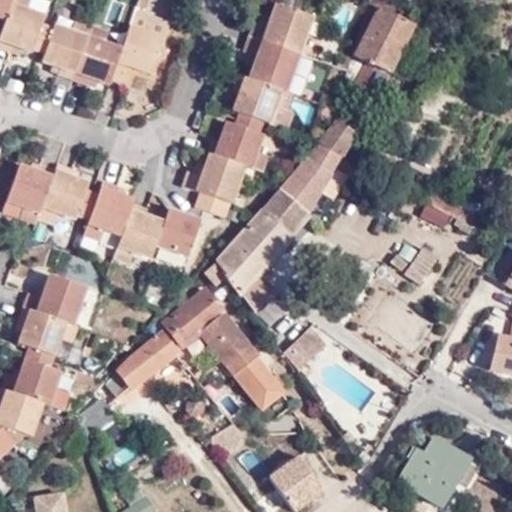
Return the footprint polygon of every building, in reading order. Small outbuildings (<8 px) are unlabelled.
[(11,0),(0,30),(0,47),(10,51),(12,46),(26,51),(30,43),(41,15),(27,10),(30,0),(11,0)] [(0,30),(11,0),(1,0),(0,5),(0,30)] [(183,0),(180,10),(190,14),(192,10),(195,0),(183,0)] [(195,0),(192,10),(200,13),(204,3),(195,0)] [(253,22),(247,37),(297,54),(310,18),(272,5),(265,27),(255,23),(253,22)] [(372,18),(359,14),(345,67),(341,81),(374,94),(409,22),(376,8),(372,18)] [(134,10),(128,26),(162,38),(168,22),(134,10)] [(255,23),(265,27),(268,17),(259,14),(255,23)] [(26,51),(29,52),(36,34),(40,23),(43,16),(41,15),(39,20),(30,43),(26,51)] [(40,60),(58,66),(55,74),(63,76),(64,72),(83,23),(75,20),(71,31),(53,25),(52,28),(49,36),(42,54),(40,60)] [(30,49),(36,51),(46,26),(40,23),(36,34),(30,49)] [(63,76),(71,79),(91,26),(83,23),(64,72),(63,76)] [(42,54),(49,36),(52,28),(46,26),(36,51),(42,54)] [(71,79),(86,85),(89,77),(98,81),(100,76),(102,71),(112,46),(103,43),(107,32),(91,26),(71,79)] [(109,79),(124,84),(130,68),(149,75),(162,38),(128,26),(120,49),(109,79)] [(254,56),(246,79),(283,92),(297,54),(247,37),(242,51),(254,56)] [(98,81),(107,84),(120,49),(112,46),(102,71),(100,76),(98,81)] [(237,113),(232,126),(256,134),(260,121),(253,119),(237,113)] [(337,149),(363,163),(364,160),(347,148),(355,136),(332,120),(319,139),(337,149)] [(216,141),(211,139),(206,154),(242,167),(260,173),(266,157),(254,153),(261,136),(256,134),(232,126),(223,123),(216,141)] [(354,166),(358,168),(363,163),(337,149),(319,139),(316,144),(354,166)] [(260,211),(287,235),(299,220),(304,214),(320,192),(333,200),(349,174),(354,166),(316,144),(260,211)] [(198,176),(184,171),(179,187),(198,194),(226,204),(228,205),(242,167),(206,154),(198,176)] [(6,201),(23,207),(19,219),(24,221),(26,217),(28,211),(45,166),(40,164),(38,171),(19,164),(6,201)] [(36,218),(54,224),(58,211),(69,215),(72,208),(82,183),(83,180),(71,176),(73,171),(56,164),(54,170),(36,218)] [(24,221),(34,224),(54,170),(45,166),(28,211),(26,217),(24,221)] [(354,166),(349,174),(361,181),(359,183),(374,194),(382,181),(370,175),(358,168),(354,166)] [(69,215),(74,217),(74,216),(82,194),(84,189),(87,182),(83,180),(82,183),(72,208),(69,215)] [(81,234),(98,241),(104,227),(108,229),(109,227),(120,197),(121,194),(114,192),(115,186),(101,181),(99,186),(96,194),(89,215),(87,220),(81,234)] [(74,216),(80,218),(90,192),(84,189),(82,194),(74,216)] [(423,195),(463,217),(484,229),(485,226),(479,223),(481,220),(468,213),(468,212),(452,203),(455,199),(437,189),(434,193),(426,189),(423,195)] [(87,220),(89,215),(96,194),(90,192),(80,218),(87,220)] [(108,229),(119,234),(130,204),(132,198),(121,194),(120,197),(109,227),(108,229)] [(221,218),(226,204),(198,194),(192,207),(221,218)] [(419,201),(481,234),(484,229),(463,217),(423,195),(419,201)] [(2,212),(19,219),(23,207),(6,201),(2,212)] [(110,258),(128,264),(132,251),(138,253),(138,251),(143,238),(151,218),(145,216),(147,211),(130,204),(128,210),(119,234),(110,258)] [(152,246),(185,258),(199,222),(166,210),(161,222),(152,246)] [(216,259),(239,289),(252,305),(257,313),(276,292),(257,275),(290,238),(287,235),(260,211),(216,259)] [(308,216),(304,214),(299,220),(287,235),(290,238),(308,216)] [(138,253),(148,257),(152,246),(161,222),(151,218),(143,238),(138,251),(138,253)] [(404,273),(416,249),(402,242),(390,266),(404,273)] [(424,284),(434,256),(416,250),(407,278),(424,284)] [(224,278),(226,281),(224,282),(237,299),(239,297),(253,318),(257,313),(252,305),(239,289),(216,259),(213,263),(214,264),(224,278)] [(511,262),(503,280),(511,284),(511,262)] [(203,274),(215,287),(224,278),(214,264),(203,274)] [(24,306),(59,319),(62,321),(71,324),(84,288),(48,275),(40,296),(29,292),(23,306),(24,307),(24,306)] [(198,334),(257,408),(279,389),(271,378),(254,358),(256,356),(205,290),(164,322),(182,345),(182,346),(198,334)] [(28,346),(53,356),(59,340),(71,344),(77,326),(71,324),(62,321),(59,319),(24,306),(24,307),(19,321),(24,323),(17,342),(28,346)] [(511,318),(511,319),(506,340),(493,337),(484,373),(511,379),(511,318)] [(163,323),(181,346),(182,346),(182,345),(164,322),(163,323)] [(309,327),(283,352),(297,371),(326,344),(309,327)] [(160,336),(116,371),(119,374),(107,384),(116,397),(173,352),(160,336)] [(51,362),(53,356),(28,346),(25,352),(36,356),(51,362)] [(48,369),(51,362),(36,356),(25,352),(23,360),(48,369)] [(41,404),(46,406),(59,374),(23,360),(16,377),(6,373),(0,388),(26,398),(31,400),(41,404)] [(271,378),(279,389),(283,385),(275,375),(271,378)] [(0,425),(24,435),(28,436),(41,404),(31,400),(26,398),(0,388),(0,387),(0,425)] [(257,408),(259,411),(282,393),(279,389),(257,408)] [(113,413),(100,397),(76,415),(90,433),(113,413)] [(190,399),(185,405),(184,412),(189,418),(196,418),(202,413),(203,406),(198,400),(190,399)] [(233,423),(209,438),(209,440),(210,440),(234,424),(233,423)] [(234,424),(210,440),(218,453),(242,439),(234,424)] [(24,435),(0,425),(0,429),(14,444),(24,435)] [(0,450),(3,454),(14,444),(0,429),(0,450)] [(470,451),(431,431),(424,447),(413,443),(396,476),(442,502),(470,451)] [(265,476),(285,511),(299,511),(324,498),(300,456),(265,476)] [(134,511),(156,511),(146,497),(144,498),(132,481),(119,489),(134,511)] [(34,498),(35,511),(62,511),(60,494),(34,498)]
